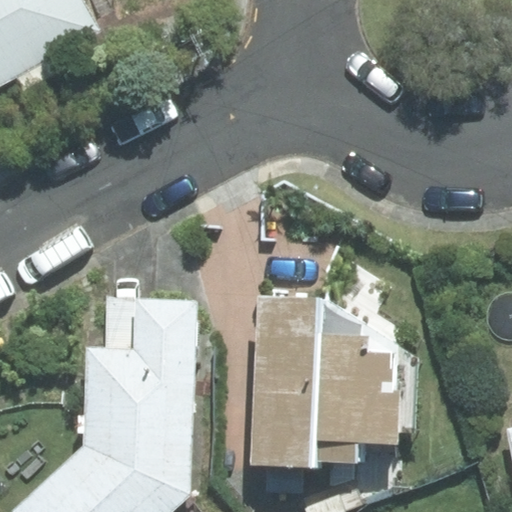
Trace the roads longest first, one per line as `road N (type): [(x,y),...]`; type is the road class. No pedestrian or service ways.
road 1 (residential): [(319,76),(0,247)]
road 2 (residential): [(511,136),(448,151),(387,138)]
